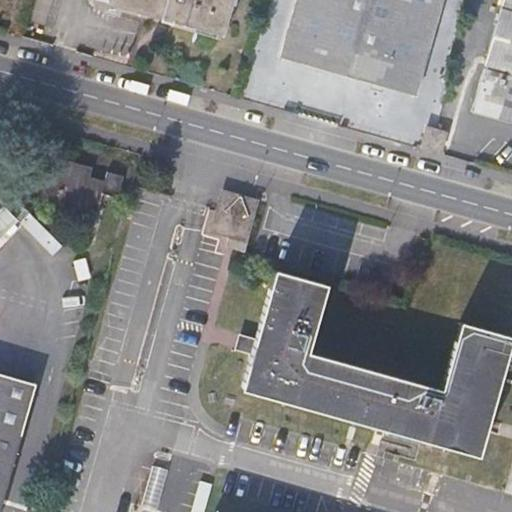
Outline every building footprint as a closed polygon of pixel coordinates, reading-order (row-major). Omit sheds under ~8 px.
[(225,37),(235,0),(96,0),(96,2),(225,37)] [(417,94),(441,0),(294,0),(279,57),(417,94)] [(511,121),(511,0),(503,0),(472,111),(511,121)] [(441,152),(446,133),(427,128),(422,147),(441,152)] [(112,197),(118,174),(107,171),(105,179),(91,176),(93,167),(54,157),(42,200),(92,214),(97,193),(112,197)] [(238,207),(239,200),(222,195),(212,230),(229,235),(225,248),(244,254),(255,212),(238,207)] [(257,204),(239,200),(238,207),(255,212),(257,204)] [(3,206),(0,208),(0,234),(16,220),(3,206)] [(477,454),(509,337),(456,322),(439,390),(304,353),(322,285),(271,271),(239,389),(477,454)] [(0,511),(1,511),(38,383),(0,371),(0,511)]
